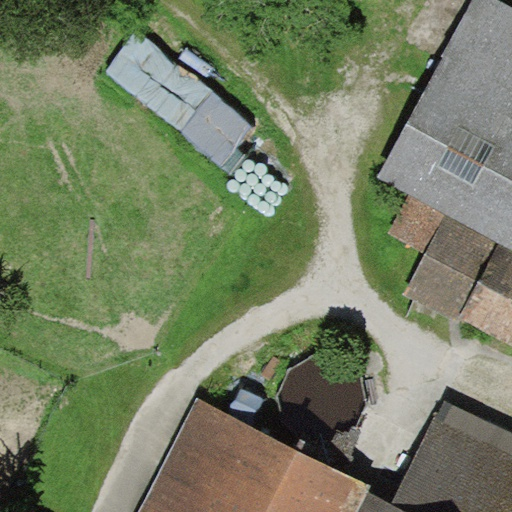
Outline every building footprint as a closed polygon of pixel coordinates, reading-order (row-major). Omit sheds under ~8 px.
[(511,10),(491,0),(476,0),(381,184),(410,199),(395,227),(431,246),(407,293),(511,346),(511,10)] [(362,407),(359,374),(334,354),(302,357),(282,379),(279,405),(293,428),(318,439),(346,431),(362,407)] [(511,511),(511,438),(424,394),(376,486),(363,511),(511,511)] [(363,511),(376,486),(196,397),(136,511),(363,511)] [(91,511),(102,487),(43,461),(20,511),(91,511)]
